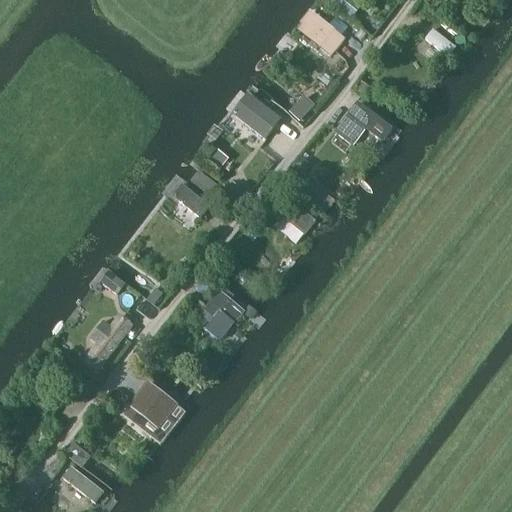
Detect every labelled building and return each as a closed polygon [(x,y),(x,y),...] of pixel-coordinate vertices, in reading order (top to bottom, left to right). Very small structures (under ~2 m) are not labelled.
[(308,36),(335,60),(349,44),(323,20),(308,36)] [(458,66),(467,54),(436,33),(428,46),(458,66)] [(267,94),(289,114),(298,105),(275,85),(267,94)] [(358,107),(336,135),(353,147),(366,130),(382,142),(382,141),(385,141),(390,134),(390,132),(390,131),(358,107)] [(172,204),(199,228),(213,211),(186,188),(172,204)] [(313,242),(327,222),(312,211),(300,201),(285,221),(313,242)] [(235,328),(245,314),(223,300),(214,314),(235,328)] [(77,366),(96,381),(139,327),(120,312),(77,366)] [(42,379),(31,390),(54,411),(65,400),(42,379)] [(177,415),(185,403),(161,389),(154,401),(177,415)] [(113,497),(76,471),(66,485),(103,511),(113,497)]
